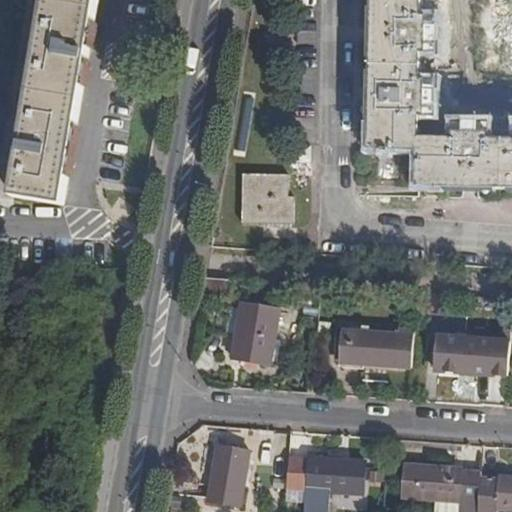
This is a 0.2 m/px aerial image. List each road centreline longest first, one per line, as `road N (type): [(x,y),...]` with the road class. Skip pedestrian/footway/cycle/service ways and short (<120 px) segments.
road 1 (secondary): [(209,0),(143,404)]
road 2 (residential): [(511,431),(143,404)]
